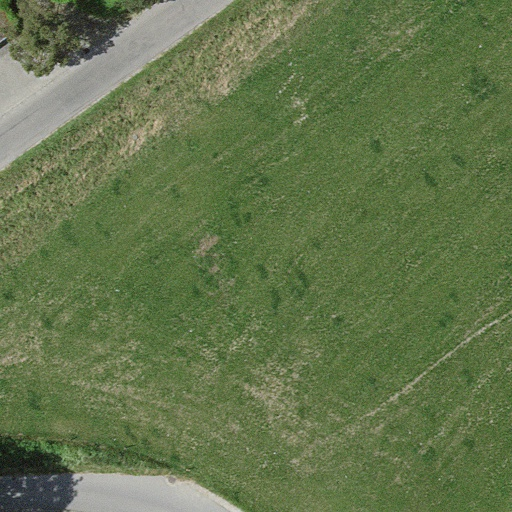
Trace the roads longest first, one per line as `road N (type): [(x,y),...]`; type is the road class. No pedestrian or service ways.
road 1 (unclassified): [(0,147),(203,0)]
road 2 (unclassified): [(176,511),(109,495),(0,495)]
